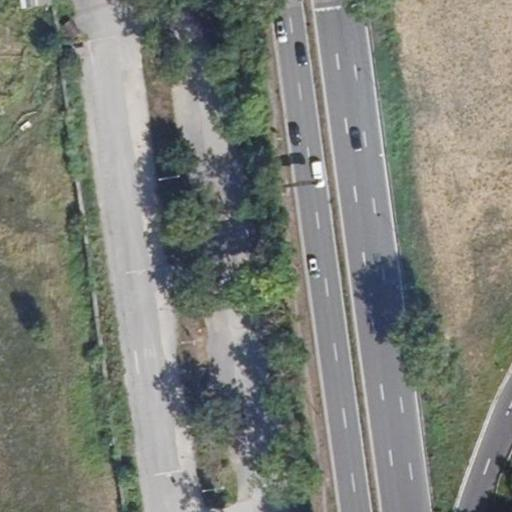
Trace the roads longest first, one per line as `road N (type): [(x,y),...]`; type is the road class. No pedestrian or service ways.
road 1 (primary): [(407,511),(335,0)]
road 2 (primary): [(285,0),(355,511)]
